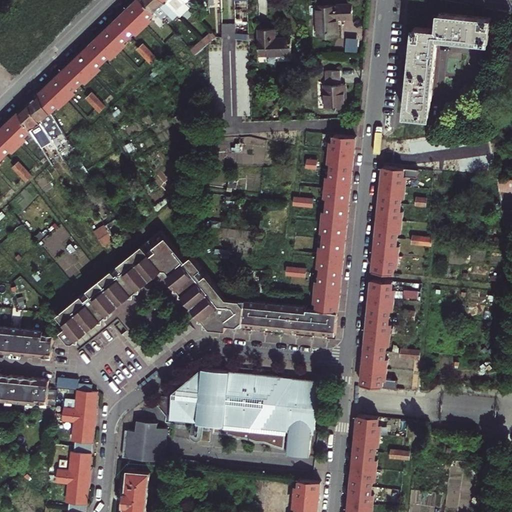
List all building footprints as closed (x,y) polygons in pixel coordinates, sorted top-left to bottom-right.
[(59,32),(93,0),(54,0),(41,13),(59,32)] [(152,16),(150,14),(156,9),(148,0),(132,0),(129,4),(123,9),(115,17),(131,33),(136,28),(138,30),(152,16)] [(174,16),(179,11),(168,0),(148,0),(156,9),(158,11),(162,15),(168,9),(174,16)] [(181,14),(190,5),(186,0),(185,0),(168,0),(179,11),(181,14)] [(354,0),(318,0),(319,26),(340,26),(340,15),(339,8),(355,8),(354,0)] [(208,11),(205,7),(198,13),(202,18),(208,11)] [(0,12),(0,49),(19,32),(0,12)] [(293,27),(277,27),(276,12),(267,12),(259,12),(260,45),(293,44),(293,27)] [(105,57),(111,52),(113,53),(126,41),(125,39),(131,33),(115,17),(100,31),(89,41),(105,57)] [(440,18),(439,34),(416,32),(415,41),(409,107),(408,118),(431,120),(439,41),(488,45),(490,22),(458,19),(440,18)] [(236,36),(236,31),(236,21),(223,21),(223,34),(236,36)] [(211,27),(202,36),(207,41),(216,33),(211,27)] [(202,36),(191,46),(196,51),(207,41),(202,36)] [(2,63),(13,74),(37,52),(26,41),(2,63)] [(101,65),(99,63),(105,57),(89,41),(76,54),(64,65),(80,81),(86,76),(87,78),(101,65)] [(143,41),(140,43),(154,57),(157,55),(143,41)] [(151,60),(154,57),(140,43),(138,45),(151,60)] [(223,81),(224,46),(209,45),(208,81),(223,81)] [(76,89),(74,87),(80,81),(64,65),(56,73),(51,78),(38,91),(44,101),(50,111),(59,101),(61,103),(76,89)] [(339,88),(339,71),(326,71),(326,81),(323,81),(322,105),(343,105),(343,94),(339,94),(339,88)] [(93,89),(90,92),(104,105),(106,102),(93,89)] [(44,101),(38,91),(32,96),(28,100),(52,140),(56,146),(61,143),(60,141),(66,137),(51,112),(50,111),(44,101)] [(87,95),(101,108),(104,105),(90,92),(87,95)] [(63,157),(56,146),(52,140),(28,100),(23,105),(18,109),(25,120),(30,129),(52,164),(63,157)] [(18,109),(8,119),(4,123),(0,126),(0,144),(11,155),(17,150),(14,148),(29,134),(27,132),(30,129),(25,120),(18,109)] [(331,166),(351,167),(353,143),(354,133),(327,130),(327,138),(330,138),(328,159),(331,159),(331,166)] [(0,161),(3,158),(5,161),(11,155),(0,144),(0,161)] [(492,153),(453,159),(455,173),(494,166),(492,153)] [(85,168),(79,158),(75,161),(81,171),(85,168)] [(33,172),(20,159),(17,162),(30,175),(33,172)] [(30,175),(17,162),(15,164),(28,177),(30,175)] [(348,204),(350,180),(351,167),(331,166),(325,165),(324,174),(327,174),(325,194),(328,194),(327,202),(348,204)] [(384,172),(383,185),(381,207),(402,209),(407,210),(408,202),(406,202),(408,182),(405,182),(406,174),(384,172)] [(324,236),(344,238),(346,218),(348,204),(327,202),(321,201),(321,208),(323,209),(322,229),(324,229),(324,236)] [(428,205),(418,204),(417,211),(427,212),(428,205)] [(405,218),(401,217),(402,209),(381,207),(379,224),(377,243),(399,245),(399,238),(403,238),(405,218)] [(298,221),(313,221),(314,209),(298,209),(298,221)] [(511,213),(502,213),(504,227),(511,227),(511,213)] [(107,229),(117,244),(127,234),(118,221),(107,229)] [(317,307),(306,306),(306,301),(226,292),(199,259),(195,255),(193,257),(190,254),(190,252),(189,252),(167,226),(166,227),(137,251),(127,259),(117,267),(95,285),(96,286),(95,286),(63,312),(70,321),(62,327),(71,338),(76,338),(80,335),(93,324),(109,311),(113,308),(124,299),(135,289),(145,281),(155,273),(164,265),(181,286),(186,292),(188,295),(194,301),(198,307),(204,314),(214,325),(221,326),(227,322),(336,333),(338,309),(317,307)] [(219,239),(236,240),(256,241),(257,231),(219,228),(219,239)] [(107,252),(117,244),(107,229),(97,237),(107,252)] [(341,274),(343,252),(344,238),(324,236),(323,244),(320,244),(318,264),(321,264),(321,272),(341,274)] [(376,257),(374,278),(395,280),(401,281),(402,272),(399,272),(402,253),(398,253),(399,245),(377,243),(376,257)] [(341,274),(321,272),(314,271),(313,279),(317,279),(315,299),(318,299),(317,307),(338,309),(338,308),(340,288),(341,274)] [(395,280),(374,278),(373,285),(395,287),(395,280)] [(395,287),(373,285),(372,301),(370,321),(391,323),(392,315),(395,316),(397,297),(394,296),(395,287)] [(21,351),(21,347),(24,319),(0,316),(0,344),(13,346),(13,350),(21,351)] [(418,319),(407,318),(407,325),(417,326),(418,319)] [(46,350),(54,350),(57,326),(47,325),(48,321),(24,319),(21,347),(28,348),(28,352),(32,352),(39,353),(46,354),(46,350)] [(394,332),(390,331),(391,323),(370,321),(368,337),(366,356),(388,358),(389,351),(392,351),(394,332)] [(365,370),(364,386),(397,389),(397,381),(386,380),(387,366),(388,358),(366,356),(365,370)] [(309,450),(310,435),(312,435),(319,377),(297,374),(205,364),(169,391),(166,419),(195,423),(293,433),(291,448),(291,453),(308,454),(309,450)] [(11,374),(10,379),(6,379),(3,407),(33,410),(36,377),(32,376),(27,376),(26,381),(18,380),(18,375),(14,375),(11,374)] [(41,377),(36,377),(33,410),(49,411),(52,384),(43,383),(43,378),(41,377)] [(79,409),(68,407),(67,413),(97,416),(98,405),(100,392),(96,392),(97,382),(82,380),(79,409)] [(76,444),(94,446),(96,431),(97,416),(67,413),(67,418),(79,419),(76,444)] [(125,441),(123,456),(164,461),(168,427),(157,426),(158,421),(137,419),(136,429),(131,429),(129,441),(125,441)] [(384,431),(381,431),(382,423),(360,421),(359,439),(357,457),(378,459),(379,452),(382,452),(384,431)] [(61,474),(91,477),(93,463),(94,446),(76,444),(73,469),(62,468),(61,474)] [(381,467),(378,466),(378,459),(357,457),(355,472),(353,492),(375,494),(376,487),(379,487),(381,467)] [(61,480),(72,481),(70,506),(88,508),(90,486),(91,477),(61,474),(61,480)] [(125,508),(124,511),(148,511),(152,482),(130,480),(128,502),(126,501),(125,508)] [(320,511),(321,506),(323,488),(302,486),(301,494),(298,494),(295,511),(320,511)] [(375,494),(353,492),(352,509),(351,511),(376,511),(377,502),(374,501),(375,494)]
